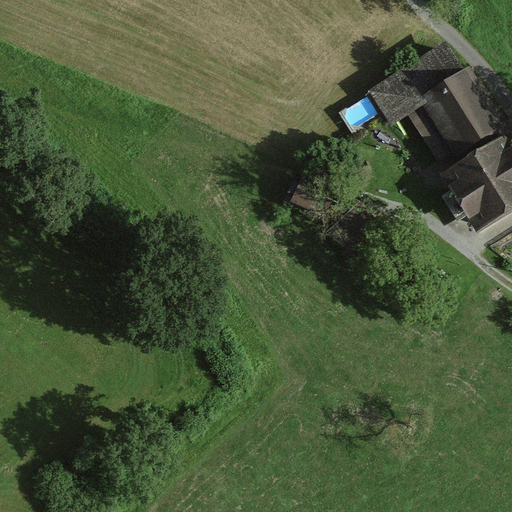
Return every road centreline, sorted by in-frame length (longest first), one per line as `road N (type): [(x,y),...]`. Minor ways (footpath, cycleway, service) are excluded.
road 1 (track): [(511,110),(421,0)]
road 2 (track): [(511,287),(403,207)]
